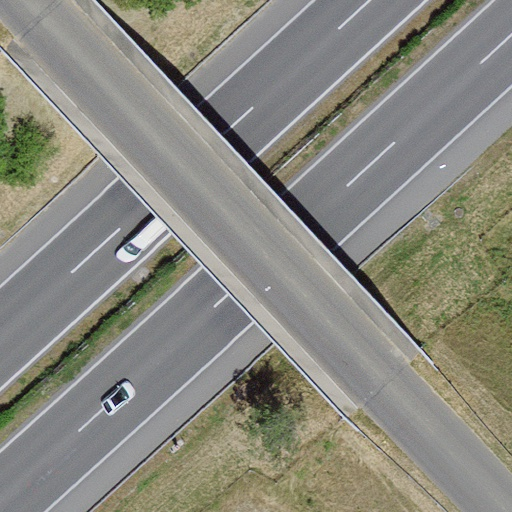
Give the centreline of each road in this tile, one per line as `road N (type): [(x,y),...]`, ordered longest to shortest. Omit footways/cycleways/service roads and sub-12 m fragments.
road 1 (tertiary): [(505,511),(26,0)]
road 2 (motorway): [(0,503),(511,35)]
road 3 (motorway): [(371,0),(0,339)]
